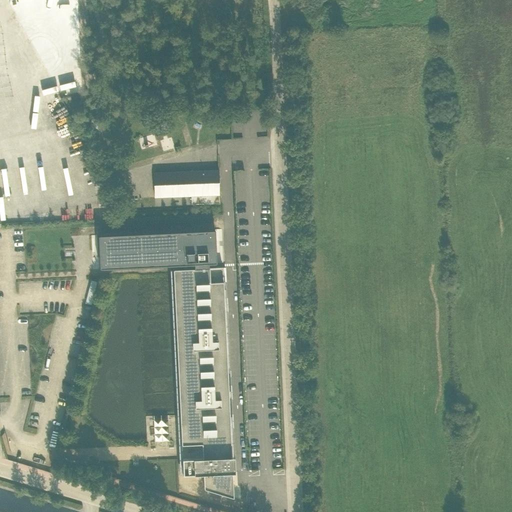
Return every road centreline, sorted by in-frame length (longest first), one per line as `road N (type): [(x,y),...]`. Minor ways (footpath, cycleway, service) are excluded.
road 1 (unclassified): [(296,511),(274,0)]
road 2 (unknown): [(280,149),(224,152),(243,492),(295,491)]
road 3 (unclassified): [(0,469),(134,511)]
